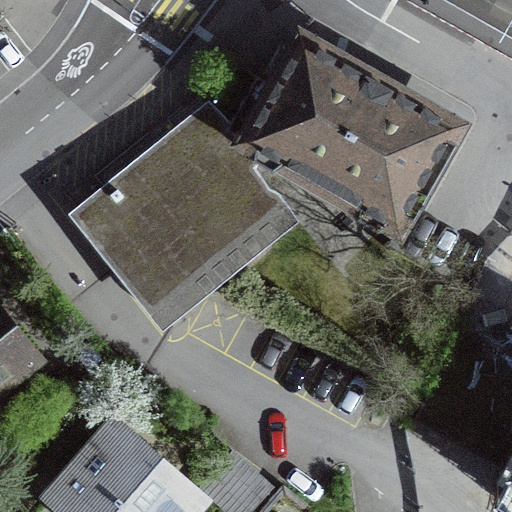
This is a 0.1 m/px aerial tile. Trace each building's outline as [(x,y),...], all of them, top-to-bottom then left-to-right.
[(262,150),(398,227),(455,127),(302,40),(289,63),(276,87),(256,76),(227,128),(262,150)] [(262,150),(227,128),(207,135),(188,143),(180,134),(81,214),(169,322),(265,245),(251,229),(279,206),(252,167),(262,150)] [(0,390),(40,358),(0,307),(0,390)] [(186,511),(198,499),(115,426),(54,496),(72,511),(186,511)] [(225,511),(250,511),(274,486),(232,449),(198,487),(225,511)]
